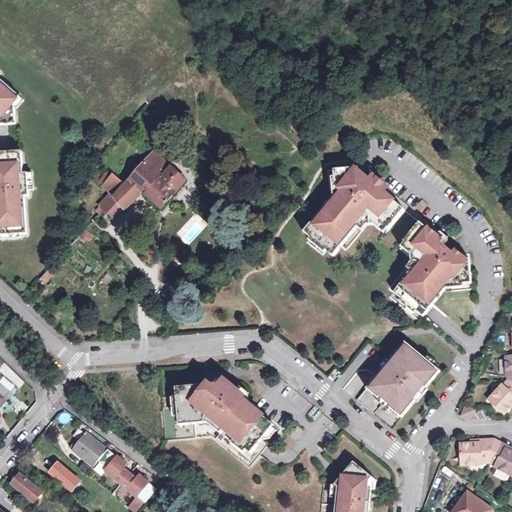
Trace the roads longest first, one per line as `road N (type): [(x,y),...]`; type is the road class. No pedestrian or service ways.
road 1 (residential): [(77,363),(261,343),(407,460)]
road 2 (residential): [(73,409),(210,511)]
road 3 (residential): [(0,465),(77,363)]
